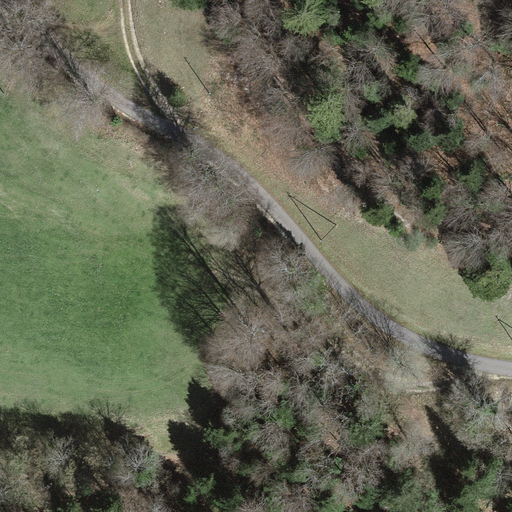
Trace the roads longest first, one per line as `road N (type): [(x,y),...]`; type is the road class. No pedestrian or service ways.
road 1 (track): [(511,368),(438,351),(387,325),(231,170),(86,77),(16,0)]
road 2 (track): [(184,137),(134,55),(124,0)]
